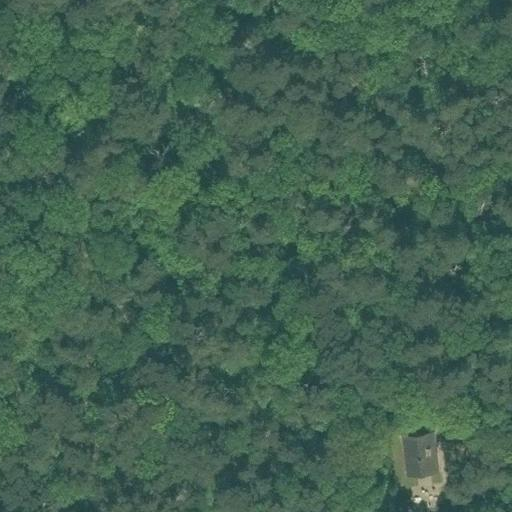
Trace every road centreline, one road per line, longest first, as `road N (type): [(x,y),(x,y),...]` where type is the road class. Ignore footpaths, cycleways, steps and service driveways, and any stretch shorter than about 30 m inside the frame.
road 1 (track): [(511,182),(461,174),(301,292)]
road 2 (track): [(413,394),(445,437),(511,470)]
